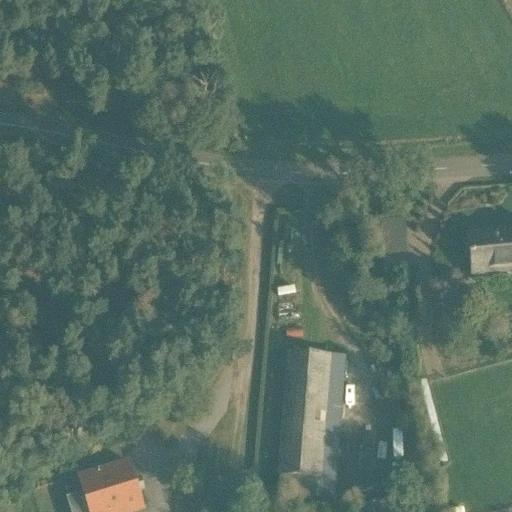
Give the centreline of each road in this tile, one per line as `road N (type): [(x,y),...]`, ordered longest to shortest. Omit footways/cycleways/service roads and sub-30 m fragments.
road 1 (residential): [(0,129),(298,174),(511,162)]
road 2 (track): [(234,511),(298,174)]
